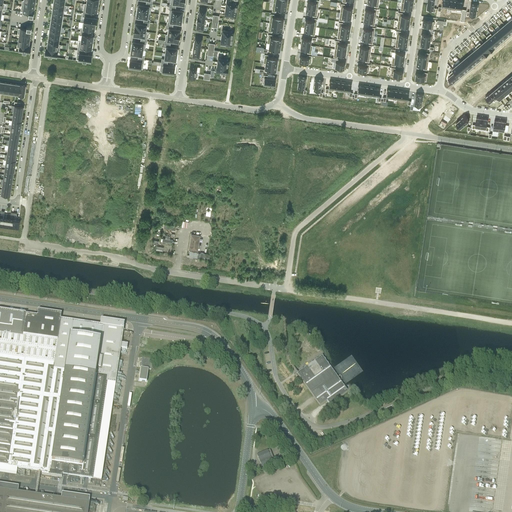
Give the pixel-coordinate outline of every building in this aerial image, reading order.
[(307,1),(306,7),(317,9),(319,0),(315,0),(314,0),(314,3),(307,1)] [(426,9),(426,11),(435,12),(435,8),(433,8),(433,0),(426,0),(426,2),(427,2),(426,9)] [(444,0),(441,0),(441,6),(447,7),(447,9),(451,10),(453,0),(449,0),(447,0),(448,1),(444,0)] [(453,0),(451,10),(455,11),(456,8),(462,9),(463,3),(457,2),(457,1),(453,0)] [(226,2),(225,9),(236,10),(237,2),(232,1),(232,3),(226,2)] [(401,2),(400,11),(404,11),(404,9),(411,10),(412,4),(401,2)] [(84,3),(82,13),(90,14),(90,11),(96,12),(97,10),(98,7),(97,7),(97,6),(86,4),(84,3)] [(136,7),(136,11),(148,13),(150,13),(151,7),(152,7),(152,4),(146,3),(145,6),(138,5),(137,7),(136,7)] [(273,3),(271,12),(275,12),(276,9),(285,11),(286,5),(273,3)] [(341,4),(340,12),(351,14),(352,8),(345,7),(345,4),(341,4)] [(467,12),(466,16),(475,17),(475,16),(476,16),(476,10),(477,10),(478,5),(474,4),(471,4),(469,12),(467,12)] [(21,6),(20,12),(22,12),(27,13),(28,13),(28,14),(28,16),(32,17),(33,13),(34,11),(33,11),(34,8),(33,8),(23,6),(21,6)] [(169,10),(168,16),(182,18),(183,14),(182,14),(182,12),(175,11),(175,7),(169,7),(168,10),(169,10)] [(306,7),(305,13),(313,14),(312,17),(316,17),(317,9),(306,7)] [(197,14),(197,19),(204,20),(206,9),(199,8),(198,14),(197,14)] [(365,10),(364,16),(375,17),(377,9),(372,8),(372,11),(365,10)] [(225,9),(224,15),(230,16),(230,18),(235,19),(236,10),(225,9)] [(136,11),(135,15),(136,15),(136,17),(143,18),(143,22),(149,23),(150,19),(147,19),(148,13),(136,11)] [(340,12),(338,20),(342,21),(343,18),(350,19),(351,14),(340,12)] [(399,12),(397,21),(409,22),(410,17),(402,16),(403,13),(399,12)] [(82,13),(82,16),(84,17),(83,22),(83,23),(95,24),(95,25),(95,24),(96,18),(89,17),(90,14),(82,13)] [(270,14),(269,23),(283,25),(284,19),(283,19),(274,17),(274,14),(270,14)] [(167,22),(166,25),(173,26),(173,23),(181,24),(181,22),(182,22),(182,18),(168,16),(167,22)] [(364,16),(363,21),(370,22),(370,25),(374,26),(375,17),(364,16)] [(305,20),(304,26),(315,27),(317,19),(313,18),(312,21),(305,20)] [(197,23),(196,30),(202,31),(203,25),(206,25),(206,20),(204,20),(197,19),(196,23),(197,23)] [(423,20),(422,26),(429,27),(428,30),(432,30),(434,22),(432,21),(431,21),(423,20)] [(397,21),(396,29),(400,30),(401,27),(408,28),(409,22),(397,21)] [(80,28),(80,32),(87,33),(87,29),(94,30),(94,29),(95,26),(94,26),(95,24),(83,23),(83,22),(82,22),(81,28),(80,28)] [(134,26),(134,29),(145,31),(146,26),(149,26),(149,23),(143,22),(142,25),(135,24),(134,26)] [(339,22),(338,31),(349,32),(350,27),(343,26),(343,23),(339,22)] [(269,23),(268,32),(272,32),(272,30),(281,31),(282,31),(283,25),(269,23)] [(166,25),(166,28),(168,29),(167,34),(167,35),(179,36),(180,33),(179,33),(180,30),(172,29),(173,26),(166,25)] [(504,25),(500,29),(507,37),(511,33),(504,25)] [(18,28),(17,34),(19,34),(30,35),(30,33),(31,31),(30,31),(31,27),(26,26),(26,29),(25,29),(20,28),(18,28)] [(115,47),(117,27),(111,26),(108,46),(115,47)] [(304,26),(303,31),(311,32),(310,35),(314,36),(315,27),(304,26)] [(363,29),(362,34),(373,36),(375,27),(371,27),(370,30),(363,29)] [(133,33),(133,36),(141,37),(140,40),(147,41),(147,38),(146,37),(147,31),(145,31),(134,29),(133,33)] [(222,30),(221,37),(232,38),(233,30),(228,29),(228,31),(222,30)] [(500,29),(496,32),(503,40),(507,37),(500,29)] [(338,31),(336,39),(340,39),(341,37),(348,38),(348,35),(349,32),(338,31)] [(397,31),(395,39),(407,41),(408,35),(400,34),(401,31),(397,31)] [(80,32),(79,35),(82,35),(81,41),(92,43),(92,41),(93,41),(93,38),(93,37),(86,36),(87,33),(80,32)] [(421,34),(420,40),(429,41),(432,42),(433,33),(429,32),(428,35),(421,34)] [(496,32),(492,35),(499,44),(503,40),(496,32)] [(164,40),(163,44),(170,44),(170,41),(178,43),(178,40),(179,40),(179,36),(167,35),(167,34),(166,34),(165,40),(164,40)] [(268,34),(267,43),(269,44),(269,43),(280,45),(281,39),(272,37),(272,35),(268,34)] [(362,34),(361,40),(368,41),(368,44),(372,44),(373,36),(362,34)] [(492,35),(488,39),(495,47),(499,44),(492,35)] [(193,42),(192,47),(200,48),(201,37),(195,36),(194,42),(193,42)] [(221,37),(220,43),(226,44),(225,46),(231,47),(232,38),(221,37)] [(395,39),(394,47),(398,48),(399,45),(406,46),(407,41),(395,39)] [(488,39),(483,43),(487,47),(485,48),(488,52),(490,51),(495,47),(488,39)] [(131,44),(130,48),(142,50),(145,50),(145,44),(146,44),(147,41),(140,40),(140,43),(132,42),(132,44),(131,44)] [(335,40),(334,49),(345,50),(346,45),(339,44),(339,41),(335,40)] [(78,41),(77,50),(84,51),(84,48),(91,49),(91,47),(92,47),(92,44),(92,43),(81,41),(78,41)] [(47,49),(57,51),(59,51),(60,45),(58,44),(48,43),(47,44),(47,43),(47,46),(47,49)] [(482,44),(477,48),(484,56),(488,52),(485,48),(487,47),(483,43),(482,44)] [(163,44),(163,47),(166,47),(165,53),(177,55),(177,51),(177,49),(169,48),(170,44),(163,44)] [(301,44),(300,49),(307,51),(307,53),(311,54),(312,45),(310,45),(301,44)] [(18,45),(18,50),(18,51),(22,51),(22,52),(25,53),(25,52),(28,53),(28,51),(29,51),(29,50),(30,50),(30,47),(30,46),(18,45)] [(359,47),(359,52),(370,54),(371,46),(367,45),(367,48),(359,47)] [(193,51),(192,58),(198,59),(200,48),(192,47),(192,51),(193,51)] [(45,50),(45,52),(45,55),(48,55),(48,56),(53,57),(53,56),(56,57),(57,51),(47,49),(46,48),(45,49),(45,50)] [(130,48),(130,52),(131,52),(130,54),(138,56),(137,59),(144,60),(144,56),(141,56),(142,50),(130,48)] [(477,48),(473,52),(480,60),(484,56),(477,48)] [(334,49),(333,57),(337,58),(337,55),(345,56),(345,50),(334,49)] [(77,50),(76,60),(82,61),(85,62),(85,61),(90,62),(90,60),(91,57),(90,57),(91,55),(84,54),(84,51),(77,50)] [(358,55),(358,58),(365,59),(365,61),(365,62),(369,62),(370,54),(359,52),(358,55)] [(473,52),(469,55),(476,63),(480,60),(473,52)] [(161,59),(161,62),(167,63),(168,60),(175,61),(175,59),(176,59),(177,55),(165,53),(164,59),(161,59)] [(417,54),(417,60),(428,62),(429,53),(425,53),(425,55),(417,54)] [(264,54),(263,63),(265,64),(277,65),(278,59),(277,59),(268,58),(268,55),(264,54)] [(300,57),(299,63),(308,64),(310,64),(311,56),(307,55),(307,58),(300,57)] [(469,55),(465,59),(471,67),(476,63),(469,55)] [(218,58),(217,65),(228,67),(229,58),(224,57),(223,59),(218,58)] [(392,57),(391,66),(395,66),(395,64),(402,65),(403,59),(394,58),(392,57)] [(331,58),(330,61),(333,62),(332,68),(343,69),(344,67),(344,63),(337,62),(338,59),(331,58)] [(129,61),(128,67),(142,69),(144,60),(137,59),(137,62),(129,61)] [(465,59),(460,62),(467,70),(471,67),(465,59)] [(417,60),(416,66),(423,67),(423,69),(427,70),(428,62),(417,60)] [(161,62),(159,72),(173,74),(174,67),(167,66),(167,63),(161,62)] [(460,62),(456,66),(463,74),(467,70),(460,62)] [(357,69),(357,71),(366,72),(368,73),(369,64),(365,64),(365,66),(357,65),(357,69)] [(217,65),(216,71),(222,72),(221,74),(227,75),(228,67),(217,65)] [(190,66),(188,77),(197,78),(198,73),(196,72),(196,67),(190,66)] [(456,66),(452,69),(453,71),(453,70),(459,77),(463,74),(456,66)] [(391,68),(390,76),(401,78),(402,72),(395,71),(395,68),(391,68)] [(450,76),(448,78),(452,84),(456,81),(455,80),(459,77),(453,70),(453,71),(449,74),(450,76)] [(415,74),(414,80),(423,81),(424,81),(426,81),(427,73),(423,72),(422,75),(415,74)] [(263,75),(262,84),(263,84),(269,85),(269,86),(275,87),(275,83),(274,83),(275,79),(267,78),(267,75),(263,75)] [(298,76),(297,82),(298,82),(297,88),(304,89),(305,78),(302,77),(302,76),(298,76)] [(314,84),(313,90),(320,91),(321,80),(314,79),(313,84),(314,84)] [(325,89),(325,93),(328,93),(328,90),(332,91),(332,89),(339,90),(340,82),(336,82),(335,82),(329,81),(328,89),(325,89)] [(505,81),(501,85),(508,93),(511,89),(505,81)] [(340,82),(339,90),(350,91),(351,85),(344,84),(345,83),(340,82)] [(501,85),(497,88),(504,96),(508,93),(501,85)] [(358,86),(357,93),(363,94),(363,96),(367,97),(369,87),(364,86),(364,87),(358,86)] [(369,87),(367,97),(372,97),(372,95),(378,96),(379,89),(373,88),(369,87)] [(497,88),(493,92),(498,99),(499,100),(504,96),(497,88)] [(386,92),(386,96),(392,97),(392,100),(396,100),(397,98),(396,98),(397,91),(393,90),(393,91),(387,90),(386,92)] [(397,91),(396,98),(397,98),(407,100),(408,93),(402,92),(402,91),(397,91)] [(488,94),(485,97),(490,103),(492,101),(494,102),(498,99),(493,92),(489,95),(488,94)] [(416,94),(414,106),(420,107),(422,100),(423,95),(416,94)] [(461,119),(456,123),(460,128),(469,121),(464,115),(460,119),(461,119)] [(472,124),(472,129),(475,129),(480,130),(482,119),(476,118),(475,125),(472,124)] [(482,119),(480,130),(486,131),(488,131),(489,127),(486,127),(487,119),(482,119)] [(191,235),(188,250),(197,251),(198,248),(200,249),(200,245),(198,245),(199,236),(191,235)] [(0,320),(11,323),(13,306),(0,303),(0,320)] [(0,465),(9,467),(42,472),(42,475),(58,477),(58,475),(101,481),(112,409),(111,408),(115,384),(118,365),(109,364),(110,364),(85,360),(85,358),(114,362),(118,336),(60,327),(58,344),(57,344),(57,340),(28,336),(29,331),(25,330),(24,335),(0,331),(0,465)] [(306,339),(297,342),(302,357),(309,355),(307,350),(309,349),(306,339)] [(326,401),(329,405),(348,392),(352,389),(354,388),(352,387),(349,389),(348,390),(322,355),(298,372),(295,368),(294,366),(292,368),(294,369),(297,374),(301,380),(313,397),(315,400),(320,406),(326,401)] [(139,381),(146,382),(148,370),(151,370),(153,360),(142,358),(142,361),(140,361),(140,364),(141,364),(141,366),(140,365),(139,368),(141,368),(139,381)] [(257,455),(262,467),(274,462),(270,450),(257,455)] [(0,511),(87,511),(89,503),(0,489),(0,511)]
